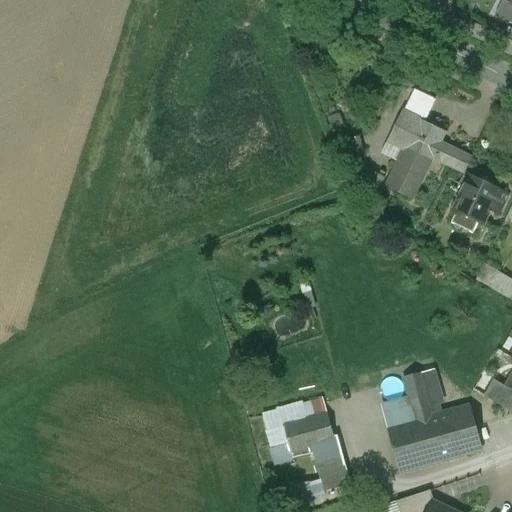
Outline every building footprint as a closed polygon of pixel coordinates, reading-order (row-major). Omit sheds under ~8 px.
[(418,120),(400,111),(385,141),(403,150),(418,120)] [(444,132),(418,120),(403,150),(385,188),(410,200),(430,158),(464,174),(471,158),(439,143),(444,132)] [(383,177),(356,165),(353,172),(359,186),(360,187),(358,192),(373,199),(383,177)] [(495,191),(469,178),(453,211),(482,225),(489,211),(498,192),(495,191)] [(511,207),(511,194),(497,187),(495,191),(498,192),(489,211),(506,219),(511,207)] [(511,285),(494,274),(487,285),(511,299),(511,285)] [(421,373),(404,378),(411,403),(407,404),(409,412),(414,411),(417,422),(428,419),(433,418),(421,373)] [(511,389),(494,379),(484,396),(511,412),(511,411),(511,389)] [(433,418),(428,419),(439,460),(480,449),(469,408),(433,418)] [(326,410),(268,426),(278,461),(309,452),(312,462),(339,454),(326,410)] [(417,422),(391,429),(403,470),(439,460),(428,419),(417,422)] [(340,459),(321,464),(327,484),(346,478),(340,459)] [(311,484),(296,486),(298,506),(313,504),(311,484)] [(430,491),(396,503),(399,511),(430,511),(434,505),(434,504),(430,491)]
